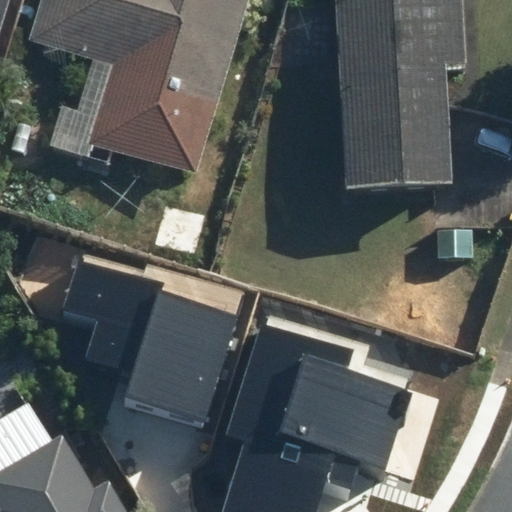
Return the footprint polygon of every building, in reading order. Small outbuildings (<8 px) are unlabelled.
[(0,0),(0,53),(10,56),(24,0),(0,0)] [(48,0),(36,45),(107,65),(84,149),(221,187),(272,0),(48,0)] [(485,0),(347,0),(362,192),(472,183),(463,70),(490,68),(485,0)] [(134,369),(125,397),(216,423),(247,313),(77,266),(66,308),(99,317),(88,356),(134,369)] [(251,441),(229,511),(325,511),(343,455),(390,469),(414,391),(358,374),(364,355),(268,326),(234,436),(251,441)] [(24,511),(153,511),(124,461),(110,469),(90,436),(8,483),(24,511)]
